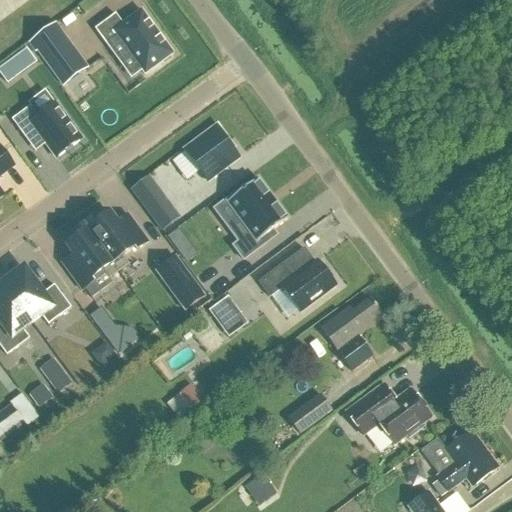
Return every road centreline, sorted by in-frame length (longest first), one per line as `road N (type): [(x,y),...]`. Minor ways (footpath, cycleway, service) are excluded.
road 1 (unclassified): [(511,423),(247,67)]
road 2 (residential): [(247,67),(0,244)]
